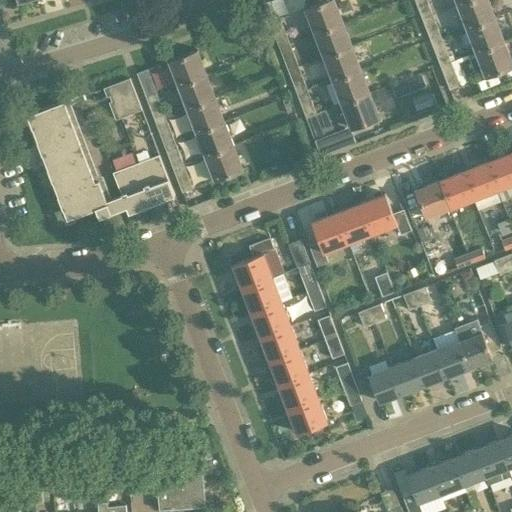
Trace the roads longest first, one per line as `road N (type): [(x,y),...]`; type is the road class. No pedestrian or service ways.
road 1 (residential): [(163,243),(511,110)]
road 2 (residential): [(255,489),(511,391)]
road 3 (residential): [(255,489),(163,243)]
road 4 (residential): [(0,75),(171,21),(197,0)]
road 5 (residential): [(143,511),(136,473),(120,461),(0,477)]
road 6 (residential): [(0,270),(83,264),(163,243)]
